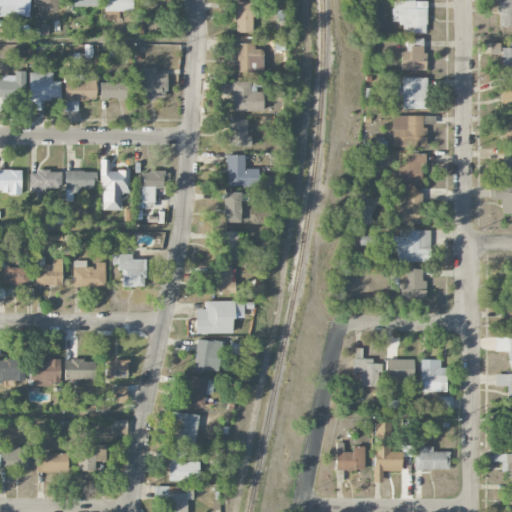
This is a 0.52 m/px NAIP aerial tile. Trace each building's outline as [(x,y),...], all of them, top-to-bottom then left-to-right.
[(511,26),(511,0),(498,1),(497,26),(511,26)] [(402,33),(426,33),(426,1),(392,1),(392,23),(402,23),(402,33)] [(235,32),(253,32),(252,2),(235,2),(235,32)] [(422,38),(406,38),(406,51),(400,51),(400,70),(426,71),(426,53),(422,53),(422,38)] [(254,43),(237,43),(236,73),(252,73),(252,69),(262,70),(262,49),(254,49),(254,43)] [(511,47),(500,47),(500,43),(490,43),(490,54),(501,55),(500,75),(511,75),(511,47)] [(155,68),(135,68),(135,83),(140,83),(140,100),(166,100),(166,73),(155,73),(155,68)] [(25,71),(13,71),(13,75),(1,76),(1,80),(0,79),(0,97),(25,98),(25,71)] [(52,72),(29,72),(29,109),(39,109),(39,100),(60,100),(60,81),(52,81),(52,72)] [(95,100),(95,75),(64,75),(65,106),(77,106),(77,100),(95,100)] [(426,108),(426,77),(402,78),(402,85),(397,85),(397,100),(402,100),(402,109),(426,108)] [(262,111),(262,92),(250,92),(250,81),(232,82),(233,111),(262,111)] [(99,82),(99,98),(123,98),(123,82),(99,82)] [(511,85),(501,86),(501,110),(511,109),(511,85)] [(250,146),(250,135),(246,135),(246,119),(228,119),(228,147),(250,146)] [(499,143),(511,143),(511,121),(500,121),(499,143)] [(511,173),(511,150),(502,151),(502,174),(511,173)] [(398,163),(398,185),(422,185),(422,154),(408,153),(408,163),(398,163)] [(243,155),(226,155),(227,186),(258,186),(258,169),(244,169),(243,155)] [(100,210),(121,210),(121,193),(130,193),(130,171),(108,170),(108,160),(101,160),(100,210)] [(0,170),(0,193),(21,193),(20,170),(0,170)] [(93,190),(94,171),(65,170),(64,201),(71,201),(72,190),(93,190)] [(29,192),(37,192),(36,200),(44,200),(45,188),(60,188),(61,171),(29,171),(29,192)] [(140,202),(154,203),(154,188),(165,188),(165,171),(140,171),(140,202)] [(511,186),(489,186),(489,199),(501,199),(501,214),(511,213),(511,186)] [(424,224),(425,192),(404,191),(404,204),(400,204),(399,223),(424,224)] [(240,192),(224,192),(224,222),(240,223),(240,192)] [(392,237),(392,250),(397,250),(398,262),(430,261),(430,230),(400,230),(400,236),(392,237)] [(221,231),(220,259),(237,260),(238,231),(221,231)] [(132,254),(112,254),(112,264),(120,264),(121,287),(144,286),(144,259),(132,259),(132,254)] [(62,285),(61,258),(52,259),(52,264),(44,264),(44,257),(35,257),(35,286),(62,285)] [(105,263),(95,262),(95,267),(86,267),(86,261),(73,260),(72,286),(104,287),(105,263)] [(235,293),(235,282),(230,282),(231,266),(213,266),(213,293),(235,293)] [(0,285),(28,286),(28,268),(0,267),(0,285)] [(421,268),(400,269),(401,301),(426,299),(425,279),(422,280),(421,268)] [(195,333),(231,334),(232,318),(243,318),(243,301),(205,301),(204,309),(195,309),(195,333)] [(511,338),(494,339),(494,351),(509,351),(509,368),(511,368),(511,338)] [(194,371),(218,372),(219,341),(195,340),(194,371)] [(360,373),(359,386),(379,387),(380,363),(372,363),(372,359),(361,359),(361,348),(352,348),(352,372),(360,373)] [(0,380),(24,381),(24,359),(0,358),(0,380)] [(413,360),(385,359),(385,380),(413,380),(413,360)] [(447,392),(447,368),(439,367),(439,360),(420,359),(420,391),(447,392)] [(32,385),(59,385),(59,360),(31,361),(32,385)] [(63,380),(94,379),(94,360),(63,360),(63,380)] [(105,379),(128,379),(128,360),(105,360),(105,379)] [(511,373),(494,374),(495,386),(507,386),(508,404),(511,404),(511,373)] [(186,406),(203,409),(205,394),(211,395),(214,380),(182,375),(181,383),(189,385),(186,406)] [(126,386),(112,387),(112,403),(127,403),(126,386)] [(178,443),(196,443),(197,414),(171,413),(171,419),(179,419),(178,443)] [(126,436),(127,420),(110,419),(110,435),(126,436)] [(335,470),(363,470),(363,446),(351,446),(351,452),(342,452),(342,443),(335,443),(335,470)] [(104,445),(78,445),(77,471),(96,471),(96,462),(104,462),(104,445)] [(19,446),(10,446),(9,453),(0,452),(0,469),(27,470),(27,452),(19,452),(19,446)] [(448,470),(448,452),(432,451),(432,446),(414,446),(414,470),(448,470)] [(401,470),(401,450),(373,449),(373,469),(401,470)] [(199,481),(199,462),(186,462),(185,450),(170,450),(170,463),(167,463),(168,481),(199,481)] [(67,471),(67,453),(36,454),(36,472),(67,471)] [(186,511),(187,499),(192,499),(192,487),(168,487),(167,511),(186,511)]
